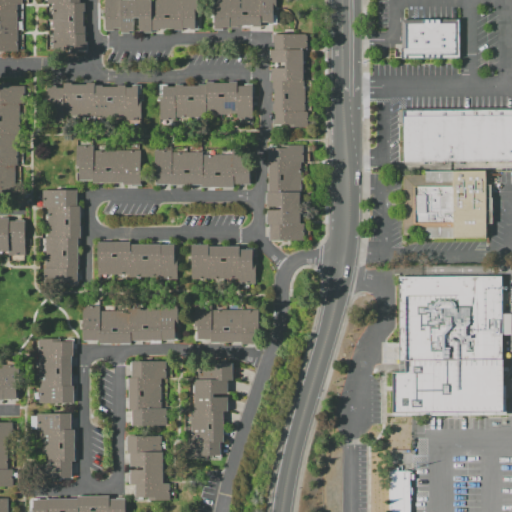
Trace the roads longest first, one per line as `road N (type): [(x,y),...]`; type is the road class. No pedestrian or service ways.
road 1 (tertiary): [(281,511),(337,280),(341,87)]
road 2 (residential): [(218,511),(277,329),(285,265)]
